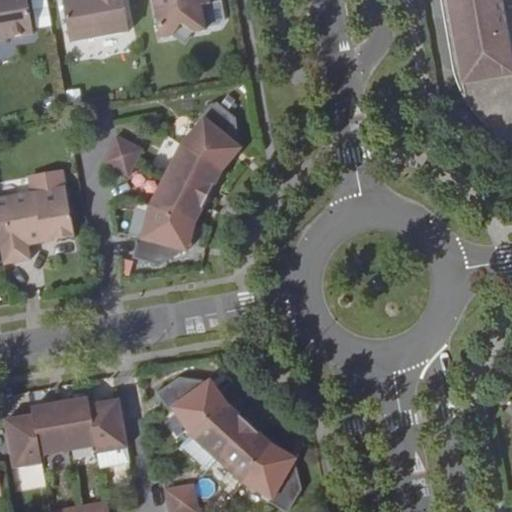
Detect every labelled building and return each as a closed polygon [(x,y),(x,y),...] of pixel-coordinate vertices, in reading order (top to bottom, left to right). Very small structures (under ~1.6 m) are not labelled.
[(0,0),(0,36),(35,30),(29,0),(0,0)] [(32,0),(37,29),(51,27),(46,0),(32,0)] [(60,0),(68,37),(126,27),(121,0),(60,0)] [(152,0),(161,45),(176,43),(180,36),(187,35),(194,39),(206,37),(205,26),(212,25),(207,0),(152,0)] [(511,0),(440,0),(453,73),(455,82),(459,95),(471,115),(474,120),(488,134),(492,137),(508,147),(511,149),(511,0)] [(180,36),(176,43),(187,55),(194,39),(187,35),(180,36)] [(201,117),(181,143),(221,168),(233,153),(230,149),(235,143),(234,142),(237,139),(232,114),(211,97),(198,114),(201,117)] [(141,149),(114,135),(108,148),(134,162),(136,159),(141,149)] [(221,168),(181,143),(165,173),(207,194),(221,168)] [(230,149),(233,153),(238,146),(235,143),(230,149)] [(100,163),(103,165),(127,177),(134,162),(108,148),(100,163)] [(165,173),(149,204),(194,221),(207,194),(165,173)] [(0,192),(0,253),(1,261),(30,256),(27,240),(43,237),(43,233),(51,231),(52,236),(73,231),(64,182),(0,192)] [(194,221),(149,204),(140,236),(136,235),(131,255),(157,262),(180,250),(181,246),(182,247),(185,238),(189,240),(194,221)] [(192,436),(227,405),(216,388),(211,391),(207,384),(206,385),(204,382),(180,380),(158,395),(170,412),(175,409),(192,436)] [(211,391),(216,388),(211,382),(207,384),(211,391)] [(91,411),(89,404),(61,410),(69,456),(97,451),(91,411)] [(249,425),(227,405),(192,436),(218,460),(249,425)] [(128,453),(119,406),(91,411),(97,451),(99,458),(128,453)] [(69,456),(61,410),(33,415),(34,422),(41,461),(69,456)] [(34,422),(5,427),(13,474),(42,468),(41,461),(34,422)] [(271,444),(249,425),(218,460),(243,483),(271,444)] [(288,454),(271,444),(243,483),(272,497),(269,502),(286,511),(287,511),(301,490),(296,465),(293,464),(293,463),(286,459),(288,454)] [(296,459),(288,454),(286,459),(293,463),(296,459)] [(195,485),(165,490),(168,506),(198,500),(195,485)] [(200,511),(198,500),(168,506),(169,511),(200,511)] [(110,511),(109,503),(106,503),(93,505),(94,511),(110,511)]
